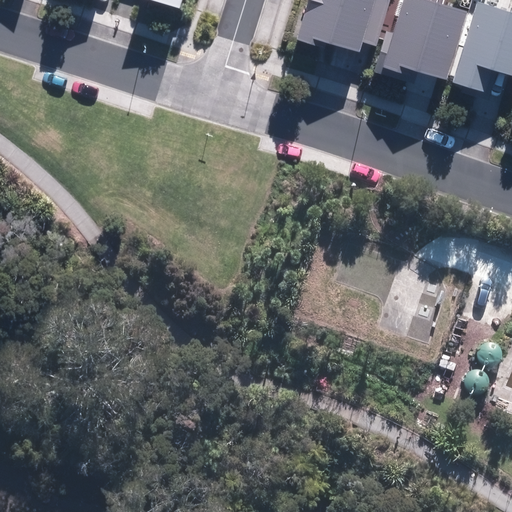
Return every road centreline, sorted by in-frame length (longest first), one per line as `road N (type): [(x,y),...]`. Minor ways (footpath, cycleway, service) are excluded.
road 1 (residential): [(219,94),(511,195)]
road 2 (residential): [(0,25),(219,94)]
